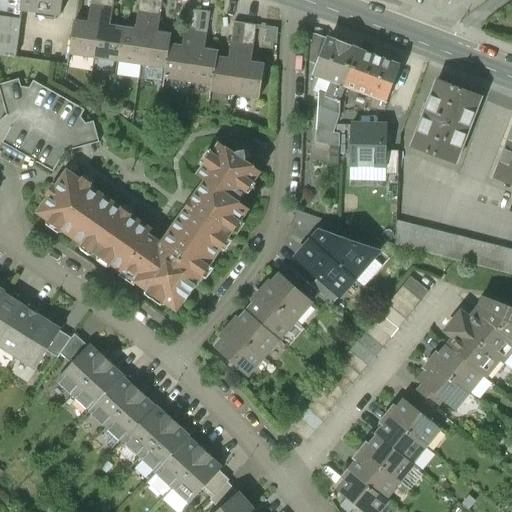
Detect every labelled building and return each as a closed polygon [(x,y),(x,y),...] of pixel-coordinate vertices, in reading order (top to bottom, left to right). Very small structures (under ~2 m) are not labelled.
[(60,0),(24,0),(23,10),(58,15),(60,0)] [(69,54),(94,57),(101,0),(90,0),(88,22),(74,20),(69,54)] [(101,0),(94,57),(117,61),(122,27),(109,25),(113,0),(101,0)] [(139,0),(135,29),(122,27),(117,61),(141,64),(150,0),(139,0)] [(160,0),(150,0),(141,64),(166,68),(169,44),(170,33),(156,31),(160,0)] [(183,46),(169,44),(166,68),(164,78),(188,81),(198,13),(188,12),(183,46)] [(188,81),(212,85),(216,56),(217,49),(204,47),(208,15),(198,13),(188,81)] [(0,16),(0,55),(14,58),(20,20),(0,16)] [(229,58),(216,56),(212,85),(211,90),(235,94),(244,26),(234,24),(229,58)] [(255,27),(244,26),(235,94),(259,97),(264,63),(250,61),(255,27)] [(310,62),(320,61),(329,37),(322,34),(310,34),(310,62)] [(315,73),(333,80),(327,94),(340,100),(346,85),(360,49),(329,37),(320,61),(315,73)] [(401,65),(360,49),(346,85),(386,101),(401,65)] [(438,81),(412,148),(455,165),(481,98),(438,81)] [(340,112),(340,100),(327,94),(319,93),(315,141),(339,147),(339,132),(333,130),(340,112)] [(387,126),(351,125),(350,165),(386,166),(386,151),(387,126)] [(511,132),(494,178),(511,184),(511,132)] [(201,176),(210,182),(240,203),(261,173),(221,146),(201,176)] [(386,151),(386,166),(386,175),(398,175),(398,152),(386,151)] [(250,209),(240,203),(210,182),(198,199),(165,248),(150,238),(152,234),(119,212),(79,184),(65,175),(38,215),(110,264),(109,266),(118,273),(123,266),(145,281),(141,287),(180,314),(203,280),(202,279),(250,209)] [(511,275),(511,249),(398,221),(396,244),(511,275)] [(314,233),(302,248),(349,283),(373,252),(314,233)] [(336,300),(349,283),(302,248),(290,264),(336,300)] [(279,275),(263,293),(293,320),(309,301),(279,275)] [(411,277),(289,425),(307,440),(430,292),(411,277)] [(0,341),(23,305),(4,293),(0,299),(0,341)] [(263,293),(247,312),(277,338),(293,320),(263,293)] [(511,306),(482,295),(476,311),(511,340),(511,306)] [(42,317),(23,305),(0,341),(0,348),(16,358),(42,317)] [(503,362),(511,350),(511,340),(476,311),(470,318),(460,310),(452,320),(500,360),(503,362)] [(247,312),(231,330),(261,357),(277,338),(247,312)] [(61,329),(42,317),(16,358),(35,370),(47,351),(59,331),(61,329)] [(486,376),(500,360),(452,320),(443,330),(454,339),(448,346),(483,374),(486,376)] [(245,375),(261,357),(231,330),(215,348),(245,375)] [(70,338),(59,331),(47,351),(57,358),(60,354),(70,338)] [(60,354),(74,367),(89,350),(91,348),(73,332),(70,338),(60,354)] [(437,354),(431,361),(468,392),(483,374),(448,346),(440,356),(437,354)] [(58,384),(74,399),(105,365),(89,350),(74,367),(58,384)] [(454,409),(468,392),(431,361),(424,369),(427,372),(420,381),(422,383),(442,400),(454,409)] [(74,399),(91,414),(122,380),(105,365),(74,399)] [(91,414),(107,429),(138,395),(122,380),(91,414)] [(422,383),(407,402),(427,418),(442,400),(422,383)] [(107,429),(123,444),(154,410),(138,395),(107,429)] [(394,407),(387,414),(425,445),(439,428),(427,418),(407,402),(403,399),(396,408),(394,407)] [(123,444),(139,458),(170,425),(154,410),(123,444)] [(384,427),(377,435),(411,462),(425,445),(387,414),(380,424),(384,427)] [(139,458),(156,473),(187,440),(170,425),(139,458)] [(367,442),(360,450),(397,480),(411,462),(377,435),(369,444),(367,442)] [(156,473),(172,488),(203,454),(187,440),(156,473)] [(357,461),(349,471),(382,498),(397,480),(360,450),(353,458),(357,461)] [(219,469),(203,454),(172,488),(188,503),(204,486),(219,469)] [(204,486),(214,496),(229,482),(230,480),(219,469),(204,486)] [(373,511),(384,499),(382,498),(349,471),(343,478),(345,480),(338,490),(347,497),(354,503),(364,511),(373,511)] [(210,500),(220,510),(239,492),(229,482),(214,496),(210,500)] [(217,511),(249,511),(254,509),(239,492),(220,510),(217,511)] [(469,494),(462,501),(470,508),(476,501),(469,494)] [(347,511),(354,503),(347,497),(341,505),(347,511)]
